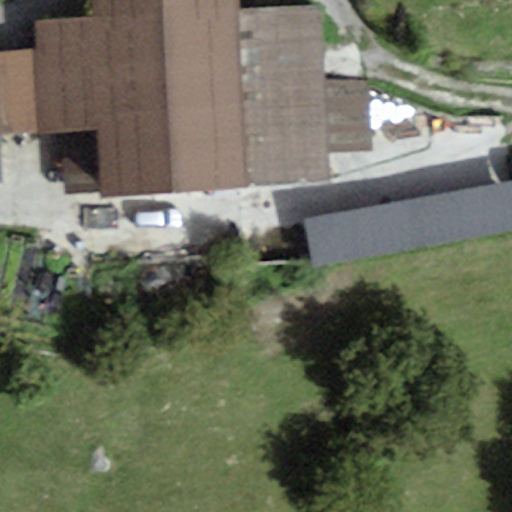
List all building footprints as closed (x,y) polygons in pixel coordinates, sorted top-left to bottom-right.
[(94,0),(94,2),(95,20),(242,11),(241,0),(94,0)] [(0,50),(0,135),(95,130),(99,193),(334,178),(333,159),(374,151),(370,82),(330,78),(326,6),(242,11),(95,20),(37,23),(39,45),(0,50)] [(511,180),(305,218),(314,268),(511,231),(511,180)] [(207,290),(211,287),(214,282),(216,277),(216,272),(214,267),(211,263),(206,260),(201,258),(196,258),(190,260),(186,264),(183,269),(182,275),(183,281),(186,286),(190,290),(196,292),(202,292),(207,290)] [(169,294),(173,291),(176,286),(178,281),(177,276),(176,271),(172,266),(168,263),(163,262),(157,262),(152,264),(147,268),(144,273),(143,279),(144,285),(147,290),(152,294),(158,296),(163,296),(169,294)]
